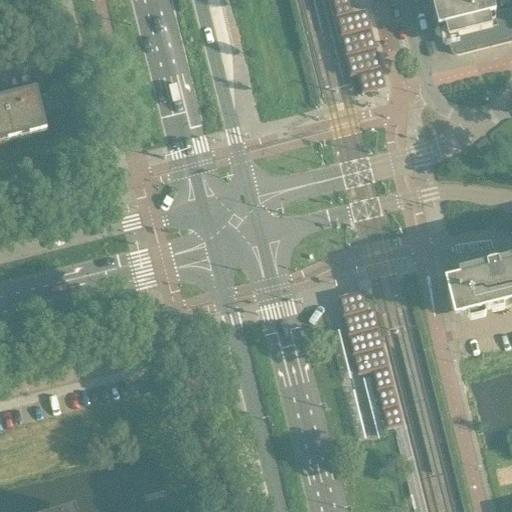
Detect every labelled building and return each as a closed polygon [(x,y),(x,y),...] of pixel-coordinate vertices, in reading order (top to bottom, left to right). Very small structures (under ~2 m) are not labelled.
[(329,0),(342,52),(349,79),(357,77),(359,83),(362,96),(369,94),(377,93),(384,91),(381,77),(380,71),(367,18),(365,12),(362,13),(351,16),(347,0),(329,0)] [(430,0),(433,9),(439,8),(450,52),(450,53),(451,54),(452,55),(453,56),(454,56),(455,57),(456,57),(457,57),(458,57),(511,43),(511,10),(494,15),(490,0),(430,0)] [(36,92),(0,101),(0,143),(46,132),(36,92)] [(453,322),(511,307),(511,267),(498,270),(497,265),(496,265),(492,265),(490,265),(488,266),(486,267),(485,268),(486,274),(464,279),(444,284),(450,310),(453,322)] [(385,433),(402,429),(373,311),(365,313),(360,294),(337,299),(357,378),(371,374),(385,433)]
